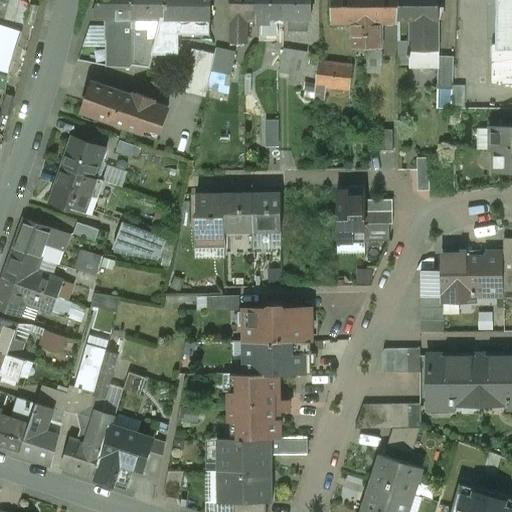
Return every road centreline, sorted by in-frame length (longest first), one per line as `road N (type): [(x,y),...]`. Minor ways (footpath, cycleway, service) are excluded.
road 1 (residential): [(0,248),(71,0)]
road 2 (residential): [(423,231),(401,182),(231,179)]
road 3 (residential): [(372,338),(308,511)]
road 4 (residential): [(392,290),(230,291)]
road 5 (residential): [(372,338),(511,337)]
road 6 (residential): [(131,511),(0,467)]
